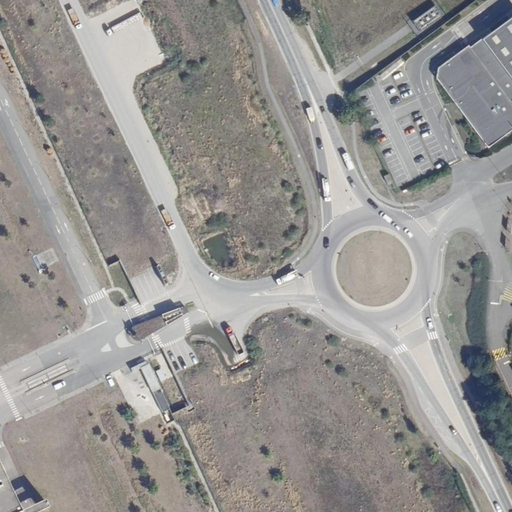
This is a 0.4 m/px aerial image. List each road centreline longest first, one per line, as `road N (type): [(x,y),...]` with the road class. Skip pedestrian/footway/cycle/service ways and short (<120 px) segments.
road 1 (unclassified): [(222,293),(192,261),(67,0)]
road 2 (primary): [(506,511),(446,379),(423,284)]
road 3 (primary): [(373,322),(399,348),(501,511)]
road 4 (primary): [(288,45),(318,143),(330,237)]
road 5 (primary): [(380,216),(353,182),(288,45)]
